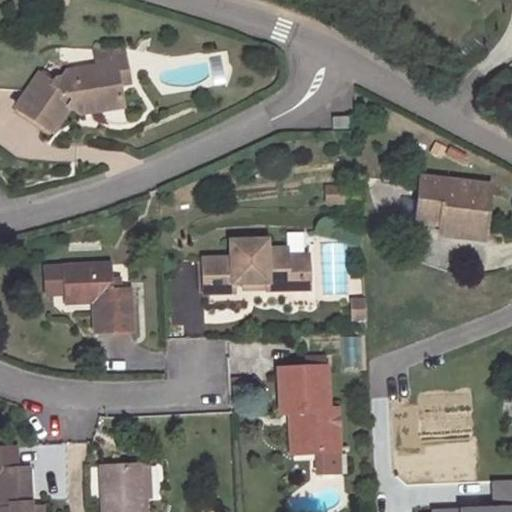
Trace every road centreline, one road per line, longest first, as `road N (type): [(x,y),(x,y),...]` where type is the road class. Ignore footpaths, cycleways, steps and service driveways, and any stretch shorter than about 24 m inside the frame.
road 1 (residential): [(337,51),(300,100),(206,148),(71,205),(0,221)]
road 2 (residential): [(0,378),(28,392),(204,389)]
road 3 (unclassified): [(337,51),(511,150)]
road 4 (unclassified): [(195,0),(337,51)]
